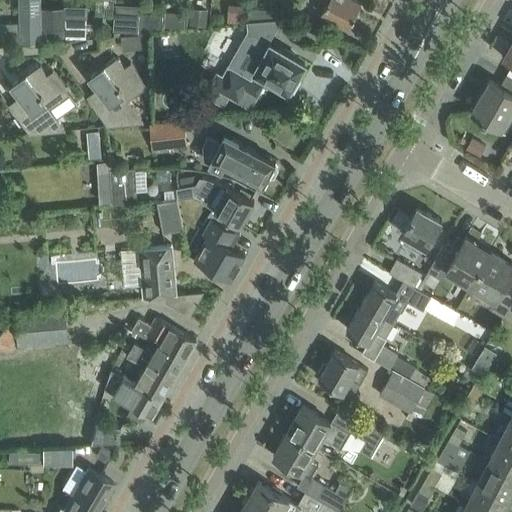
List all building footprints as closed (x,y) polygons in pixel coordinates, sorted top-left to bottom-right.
[(325,0),(326,1),(321,12),(348,26),(361,2),(357,0),(325,0)] [(229,2),(227,20),(241,21),(242,4),(229,2)] [(248,6),(247,20),(267,18),(268,9),(248,6)] [(163,11),(141,9),(140,26),(161,27),(163,11)] [(187,13),(167,11),(166,26),(186,27),(187,13)] [(209,15),(192,14),(191,24),(208,25),(209,15)] [(67,16),(67,37),(86,35),(86,17),(67,16)] [(114,16),(114,28),(138,30),(139,17),(114,16)] [(42,19),(20,20),(21,38),(42,38),(42,19)] [(42,19),(42,39),(66,38),(67,20),(42,19)] [(282,44),(280,46),(279,45),(278,46),(249,29),(242,41),(264,54),(255,69),(289,89),(290,87),(294,89),(301,77),(297,75),(305,62),(298,55),(299,53),(282,44)] [(18,32),(0,32),(0,41),(18,41),(18,32)] [(148,32),(137,33),(138,44),(149,43),(148,32)] [(511,39),(503,56),(511,60),(511,39)] [(126,65),(119,56),(91,75),(103,91),(91,100),(109,124),(144,121),(129,98),(148,85),(132,61),(126,65)] [(47,74),(40,64),(13,83),(24,99),(13,108),(30,133),(66,129),(51,107),(70,93),(53,70),(47,74)] [(213,77),(210,83),(237,98),(244,87),(257,94),(264,81),(241,68),(234,81),(223,74),(220,80),(213,77)] [(511,75),(507,72),(501,85),(490,79),(472,110),(483,116),(482,117),(486,120),(487,118),(501,127),(511,108),(511,75)] [(150,121),(153,147),(188,143),(185,118),(150,121)] [(205,159),(210,162),(222,168),(225,162),(264,182),(269,173),(274,174),(278,167),(275,163),(276,160),(224,133),(221,140),(209,133),(206,139),(203,144),(205,159)] [(472,135),(466,147),(480,155),(486,143),(472,135)] [(138,202),(135,171),(111,173),(114,204),(138,202)] [(214,208),(241,223),(254,200),(228,184),(202,176),(198,184),(177,186),(179,197),(193,195),(214,208)] [(164,231),(183,228),(185,237),(195,236),(191,218),(190,216),(197,202),(189,198),(182,211),(180,211),(177,199),(158,202),(164,231)] [(417,205),(402,231),(427,245),(442,219),(441,218),(440,219),(417,205)] [(231,278),(244,253),(228,244),(236,230),(213,217),(205,230),(210,233),(206,239),(195,257),(231,278)] [(470,283),(490,250),(467,236),(468,235),(467,234),(457,250),(444,242),(428,270),(441,278),(446,269),(470,283)] [(176,293),(172,243),(140,246),(140,247),(122,249),(125,285),(143,283),(144,295),(165,293),(165,294),(176,293)] [(503,315),(511,299),(511,282),(507,280),(511,271),(511,263),(490,250),(470,283),(496,299),(491,307),(503,315)] [(389,271),(403,279),(415,285),(423,272),(397,257),(389,271)] [(430,294),(415,285),(403,279),(396,292),(374,280),(361,303),(393,321),(400,309),(402,310),(409,298),(423,307),(424,305),(430,294)] [(204,290),(176,293),(165,294),(165,301),(190,315),(204,290)] [(430,294),(424,305),(432,310),(437,298),(430,294)] [(511,299),(503,315),(511,319),(511,299)] [(117,310),(117,300),(84,300),(84,310),(117,310)] [(385,335),(393,321),(361,303),(346,328),(368,340),(362,350),(389,366),(397,352),(382,343),(387,336),(385,335)] [(65,304),(15,308),(18,343),(68,338),(65,304)] [(159,340),(186,356),(196,338),(156,315),(151,323),(139,315),(132,328),(133,328),(146,334),(148,331),(161,338),(160,340),(159,340)] [(0,318),(0,344),(13,343),(10,318),(0,318)] [(186,356),(159,340),(154,349),(146,345),(145,347),(134,340),(130,348),(176,374),(186,356)] [(176,374),(130,348),(126,355),(145,365),(136,381),(135,382),(163,397),(176,374)] [(368,368),(334,348),(319,375),(353,395),(368,368)] [(61,379),(79,378),(79,361),(59,362),(61,379)] [(415,366),(410,374),(425,383),(429,374),(415,366)] [(135,382),(136,381),(111,368),(105,387),(153,414),(163,397),(135,382)] [(393,368),(380,392),(410,409),(423,386),(393,368)] [(485,385),(476,380),(468,393),(478,398),(485,385)] [(478,398),(468,393),(461,406),(470,412),(478,398)] [(350,431),(302,403),(287,429),(316,446),(322,436),(341,447),(350,431)] [(79,409),(77,438),(90,439),(95,412),(79,409)] [(511,416),(500,438),(511,443),(511,416)] [(361,420),(354,433),(364,438),(359,447),(371,454),(383,433),(361,420)] [(457,425),(449,438),(459,443),(466,430),(457,425)] [(94,428),(94,442),(115,442),(120,441),(119,428),(94,428)] [(310,457),(316,446),(287,429),(273,454),(311,475),(318,462),(310,457)] [(446,464),(459,443),(449,438),(437,459),(446,464)] [(511,470),(511,443),(500,438),(489,459),(511,470)] [(103,445),(97,456),(106,462),(112,451),(103,445)] [(43,451),(18,451),(18,462),(43,462),(43,451)] [(511,493),(511,470),(489,459),(478,480),(510,497),(511,493)] [(93,511),(113,480),(87,464),(62,506),(59,504),(53,511),(93,511)] [(432,466),(425,479),(434,485),(442,472),(432,466)] [(427,498),(434,485),(425,479),(417,492),(427,498)] [(250,511),(297,511),(300,508),(302,505),(298,503),(258,480),(242,508),(250,511)] [(325,483),(317,497),(323,501),(339,510),(352,487),(340,480),(335,489),(325,483)] [(486,511),(502,511),(510,497),(478,480),(467,502),(486,511)] [(341,511),(339,510),(323,501),(317,497),(305,490),(298,503),(302,505),(300,508),(306,511),(341,511)] [(486,511),(467,502),(461,511),(486,511)]
